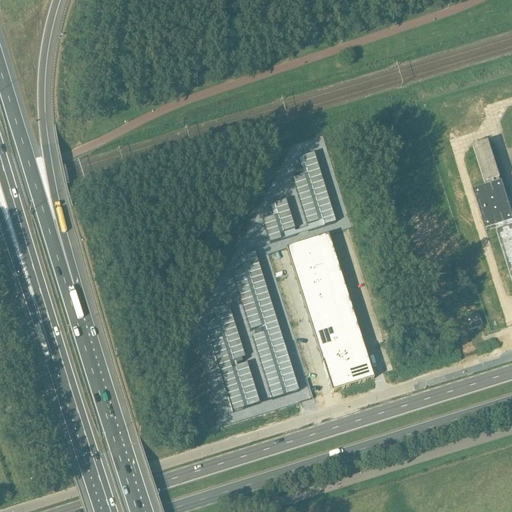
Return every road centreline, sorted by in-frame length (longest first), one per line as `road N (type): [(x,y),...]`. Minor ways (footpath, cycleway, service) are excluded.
road 1 (primary): [(511,373),(69,511)]
road 2 (primary): [(171,511),(511,403)]
road 3 (unclassified): [(317,417),(11,511)]
road 4 (motorway): [(69,300),(41,95),(56,0)]
road 5 (unclassified): [(254,511),(511,430)]
road 6 (motorway): [(69,300),(0,73)]
road 7 (motorway): [(137,511),(69,300)]
road 8 (motorway): [(0,154),(61,360)]
road 9 (unclassified): [(317,417),(511,356)]
road 10 (motorway): [(61,360),(109,511)]
road 11 (motorway): [(0,216),(31,307),(61,360)]
